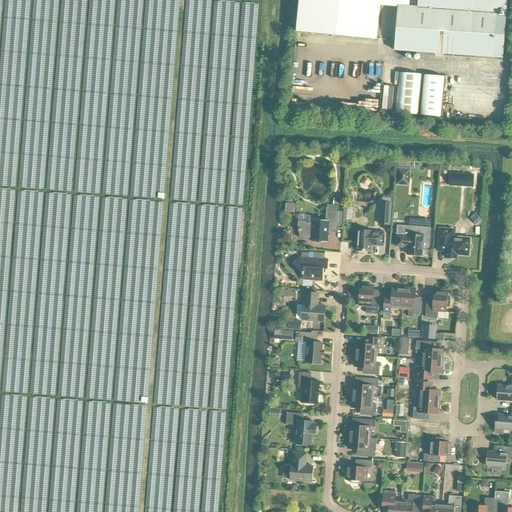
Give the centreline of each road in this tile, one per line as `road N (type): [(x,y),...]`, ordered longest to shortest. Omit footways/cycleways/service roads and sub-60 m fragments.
road 1 (residential): [(343,511),(326,498),(343,266),(466,274),(458,366)]
road 2 (residential): [(484,368),(480,420),(464,431),(454,417),(458,366)]
